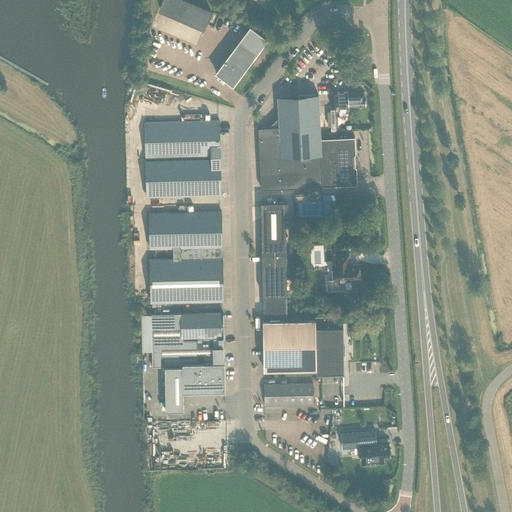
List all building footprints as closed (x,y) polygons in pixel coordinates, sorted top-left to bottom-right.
[(211,11),(185,0),(161,0),(158,11),(204,30),(211,11)] [(216,73),(232,85),(266,39),(250,27),(216,73)] [(361,81),(348,82),(348,90),(362,89),(361,81)] [(364,92),(330,93),(331,106),(338,105),(338,109),(349,108),(348,105),(365,105),(365,96),(364,96),(364,92)] [(279,127),(258,128),(261,189),(357,185),(356,167),(355,167),(354,155),(355,155),(355,137),(320,139),(318,95),(277,97),(279,127)] [(336,107),(328,107),(329,127),(337,126),(336,107)] [(146,160),(147,197),(221,195),(220,158),(219,158),(219,157),(220,157),(219,120),(218,120),(145,123),(146,159),(146,160)] [(334,327),(330,327),(330,316),(315,317),(315,321),(287,322),(286,296),(287,296),(286,253),(285,253),(284,244),(286,244),(285,202),(261,203),(262,245),(263,245),(263,253),(262,253),(263,296),(264,322),(263,322),(264,368),(316,367),(316,373),(335,372),(342,372),(342,352),(344,352),(344,346),(342,346),(341,327),(334,327)] [(172,248),(221,247),(222,247),(221,211),(149,213),(150,249),(172,248)] [(222,257),(221,257),(221,247),(172,248),(172,258),(150,259),(151,303),(223,301),(222,257)] [(333,265),(334,281),(359,280),(358,264),(348,265),(348,261),(349,261),(349,254),(335,255),(335,262),(336,265),(333,265)] [(151,314),(152,353),(223,352),(223,337),(224,337),(223,313),(183,314),(151,314)] [(224,366),(223,352),(152,353),(152,367),(164,367),(165,411),(183,411),(183,391),(225,390),(224,366)] [(313,383),(264,384),(265,405),(313,404),(313,383)] [(375,430),(341,433),(342,449),(359,447),(360,459),(361,459),(361,464),(383,463),(383,457),(390,456),(390,454),(391,453),(391,450),(389,448),(389,444),(376,446),(375,430)]
